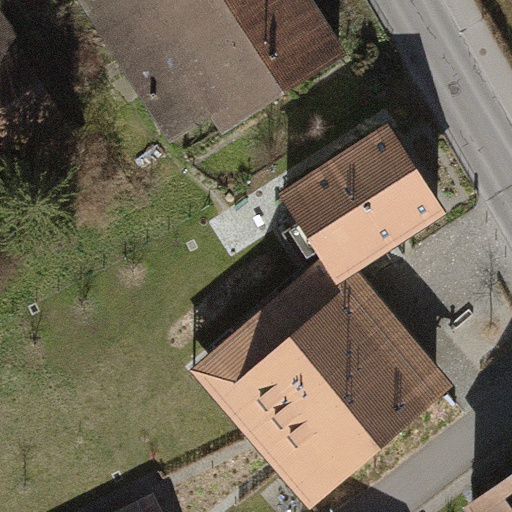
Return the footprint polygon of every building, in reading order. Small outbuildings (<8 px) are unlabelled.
[(339,55),(304,0),(95,0),(187,148),(339,55)] [(0,201),(89,143),(0,8),(0,201)] [(437,204),(379,122),(190,259),(222,307),(190,333),(215,373),(177,408),(257,511),(288,511),(448,372),(353,256),(437,204)] [(511,511),(511,474),(465,506),(469,511),(511,511)] [(96,511),(172,511),(158,483),(96,511)]
